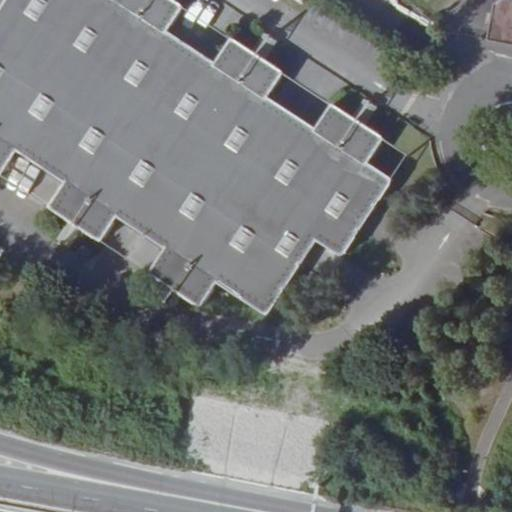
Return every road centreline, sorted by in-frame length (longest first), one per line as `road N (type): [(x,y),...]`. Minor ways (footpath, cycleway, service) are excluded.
road 1 (motorway): [(257,511),(235,499),(0,444)]
road 2 (motorway): [(175,511),(0,480)]
road 3 (unclassified): [(511,73),(479,72),(442,96),(431,115),(430,159)]
